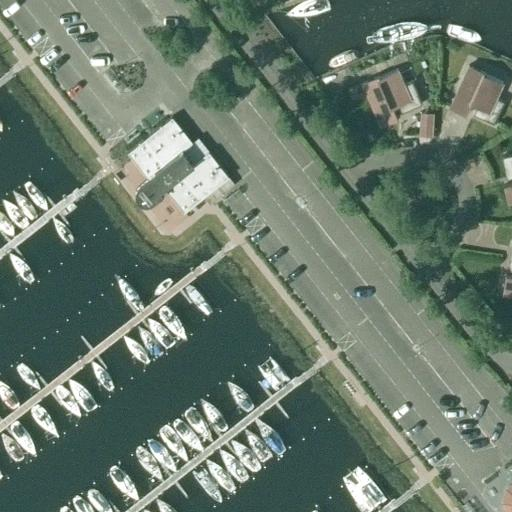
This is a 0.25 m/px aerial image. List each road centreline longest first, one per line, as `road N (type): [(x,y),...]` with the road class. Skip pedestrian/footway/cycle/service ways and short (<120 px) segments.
road 1 (residential): [(422,269),(463,219),(458,178),(443,163),(421,159),(344,172)]
road 2 (residential): [(206,0),(344,172)]
road 3 (residential): [(422,269),(504,372),(511,370)]
road 4 (residential): [(344,172),(422,269)]
